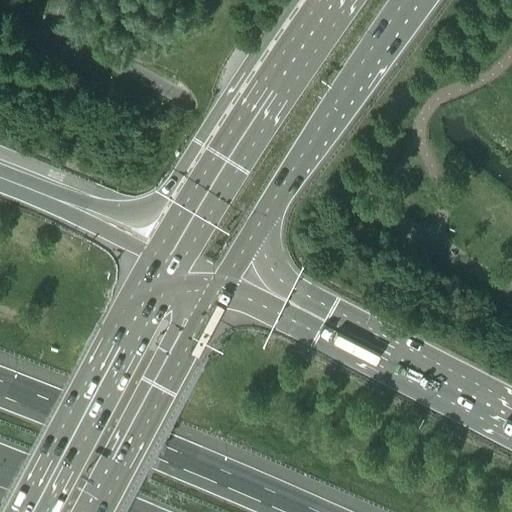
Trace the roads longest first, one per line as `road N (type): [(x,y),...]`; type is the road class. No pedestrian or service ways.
road 1 (motorway): [(292,0),(161,198),(126,215),(59,201)]
road 2 (motorway): [(314,511),(0,381)]
road 3 (primary): [(228,273),(404,0)]
road 4 (motorway): [(511,418),(228,273)]
road 5 (primary): [(319,0),(154,257)]
road 6 (primary): [(154,257),(17,511)]
road 7 (primary): [(98,511),(228,273)]
road 8 (motorway): [(0,464),(118,511)]
